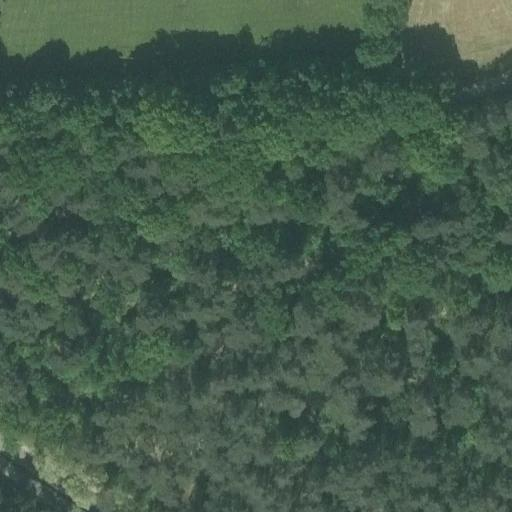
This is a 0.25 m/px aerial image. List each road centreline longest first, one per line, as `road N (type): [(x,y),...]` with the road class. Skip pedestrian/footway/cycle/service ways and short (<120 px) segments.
road 1 (unclassified): [(0,229),(511,96)]
road 2 (unclassified): [(102,511),(0,444)]
